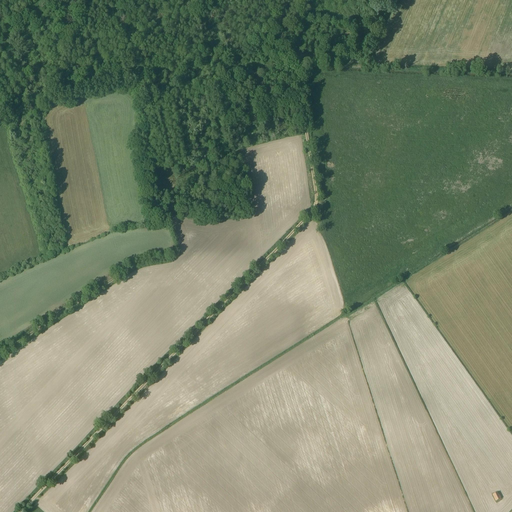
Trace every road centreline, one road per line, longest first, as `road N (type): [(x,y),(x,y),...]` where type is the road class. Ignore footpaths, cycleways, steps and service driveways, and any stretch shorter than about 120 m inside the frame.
road 1 (track): [(19,511),(315,207),(296,56)]
road 2 (track): [(0,353),(123,271)]
road 3 (track): [(296,56),(229,64),(207,0)]
